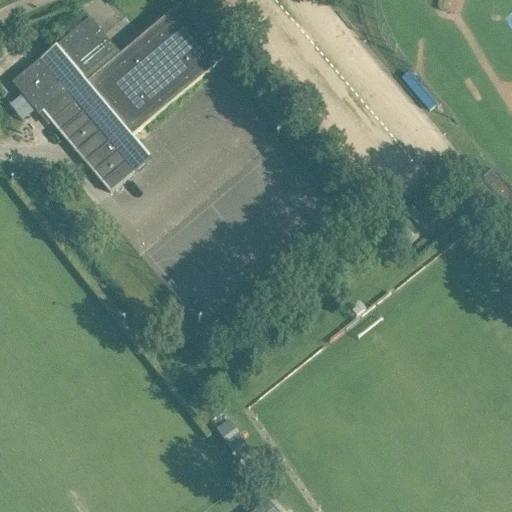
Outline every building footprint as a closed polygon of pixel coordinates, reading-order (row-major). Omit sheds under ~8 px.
[(116,52),(81,81),(86,86),(88,88),(132,140),(215,69),(225,60),(179,7),(121,57),(116,52)] [(90,20),(51,52),(77,84),(81,81),(116,52),(90,20)] [(51,52),(12,85),(38,116),(42,113),(77,84),(51,52)] [(77,84),(42,113),(53,127),(96,177),(110,194),(149,161),(135,144),(132,140),(88,88),(86,86),(81,81),(77,84)] [(229,420),(217,429),(239,460),(252,452),(229,420)] [(276,511),(268,503),(256,511),(276,511)]
